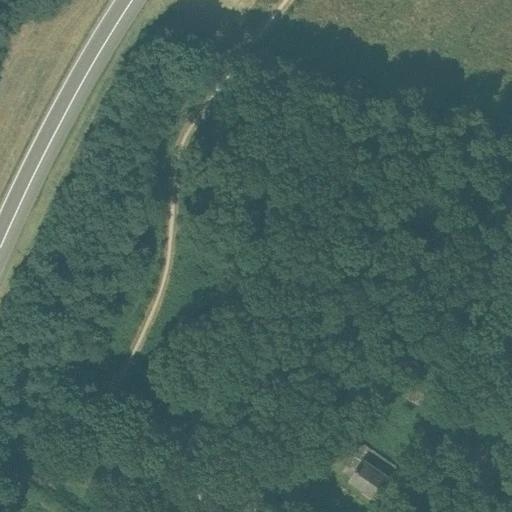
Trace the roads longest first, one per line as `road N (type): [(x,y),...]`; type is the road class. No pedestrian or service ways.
road 1 (motorway): [(0,286),(86,95),(142,0)]
road 2 (unclassified): [(215,511),(108,434)]
